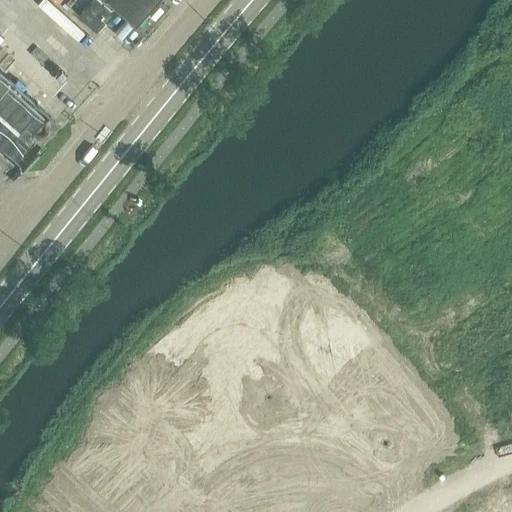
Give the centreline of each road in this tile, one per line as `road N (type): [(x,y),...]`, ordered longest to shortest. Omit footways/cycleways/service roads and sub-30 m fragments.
road 1 (primary): [(0,308),(252,0)]
road 2 (unclassified): [(0,253),(207,0)]
